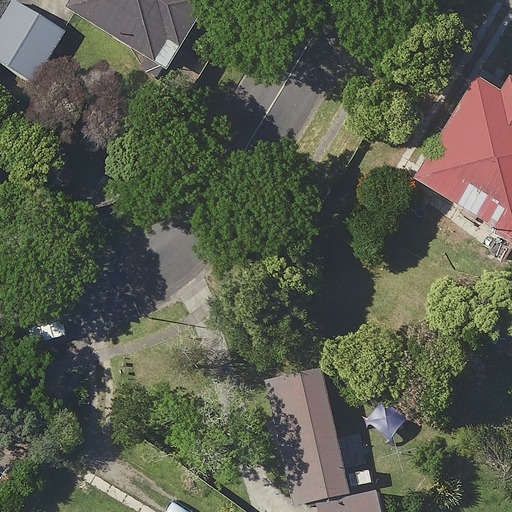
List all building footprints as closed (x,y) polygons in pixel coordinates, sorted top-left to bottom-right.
[(90,0),(83,13),(185,76),(198,54),(185,46),(213,0),(90,0)] [(72,37),(17,8),(0,39),(0,63),(46,88),(72,37)] [(511,233),(511,90),(511,91),(497,82),(433,184),(511,233)] [(423,190),(398,177),(374,221),(400,235),(423,190)] [(365,505),(339,374),(284,385),(309,511),(325,511),(332,511),(398,511),(396,498),(365,505)]
